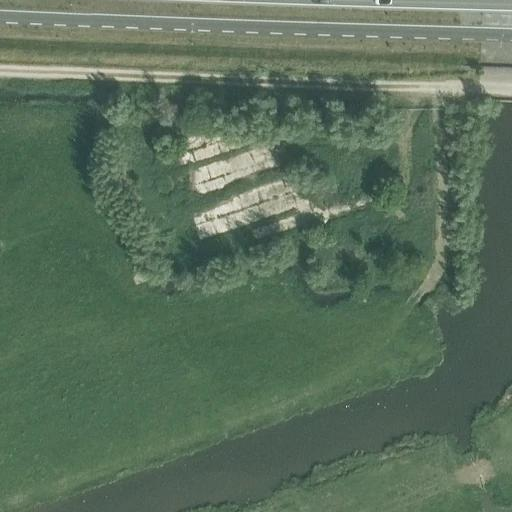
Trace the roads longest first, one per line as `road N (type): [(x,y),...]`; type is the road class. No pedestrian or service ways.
road 1 (primary): [(0,14),(511,35)]
road 2 (track): [(0,69),(511,90)]
road 3 (track): [(411,303),(445,256),(441,118),(452,88)]
road 4 (primary): [(511,4),(343,0)]
